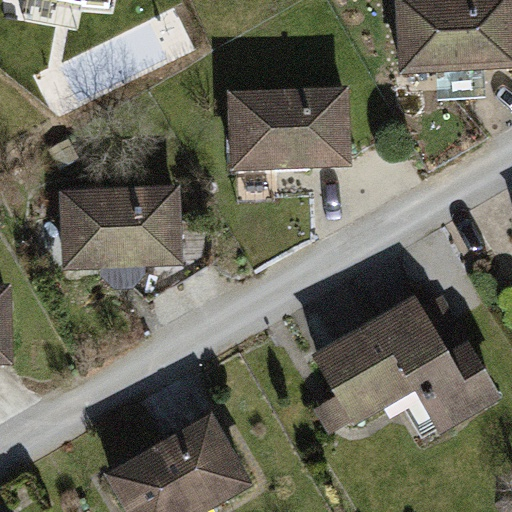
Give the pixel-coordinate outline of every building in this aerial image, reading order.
[(45,0),(83,7),(109,9),(110,0),(45,0)] [(511,0),(425,0),(408,1),(411,79),(511,74),(511,0)] [(361,94),(239,98),(241,175),(363,171),(361,94)] [(191,191),(70,196),(74,278),(113,276),(125,296),(143,295),(157,273),(194,272),(191,191)] [(20,289),(0,290),(0,368),(23,367),(20,289)] [(426,300),(321,362),(343,400),(319,415),(336,443),(426,391),(455,440),(511,406),(511,359),(487,317),(460,333),(443,305),(433,312),(426,300)] [(223,418),(119,480),(138,511),(226,511),(265,489),(223,418)]
